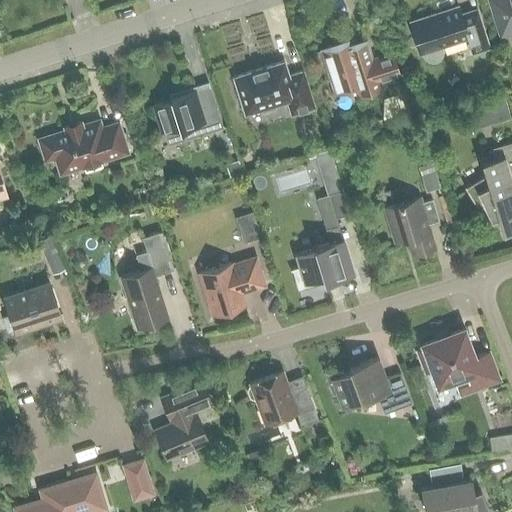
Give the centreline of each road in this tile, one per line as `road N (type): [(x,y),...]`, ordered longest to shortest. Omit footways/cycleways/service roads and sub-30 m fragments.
road 1 (residential): [(88,377),(253,347),(477,281)]
road 2 (residential): [(88,377),(77,358),(57,353),(28,366),(18,398),(25,421),(46,454),(101,437),(107,425)]
road 3 (residential): [(0,71),(223,0)]
